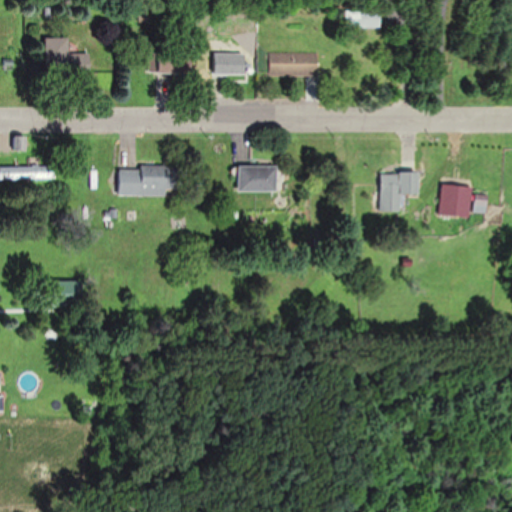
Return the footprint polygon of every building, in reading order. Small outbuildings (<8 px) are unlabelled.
[(348,27),(382,27),(382,8),(348,8),(348,27)] [(46,37),(46,75),(91,74),(90,53),(70,53),(70,37),(46,37)] [(159,50),(159,73),(194,73),(194,50),(159,50)] [(246,52),(215,52),(215,75),(246,75),(246,52)] [(318,52),(269,52),(269,75),(318,75),(318,52)] [(279,166),(238,165),(238,191),(279,192),(279,166)] [(118,166),(118,195),(172,195),(172,166),(118,166)] [(54,167),(0,167),(0,179),(54,179),(54,167)] [(401,211),(401,194),(419,194),(419,172),(380,172),(380,211),(401,211)] [(51,304),(77,304),(77,280),(51,280),(51,304)]
